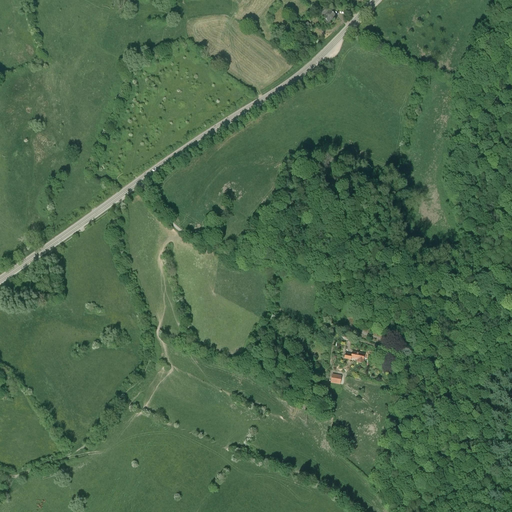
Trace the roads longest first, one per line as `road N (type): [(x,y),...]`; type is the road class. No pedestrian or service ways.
road 1 (secondary): [(0,280),(293,80),(376,0)]
road 2 (track): [(306,268),(362,256),(428,277)]
